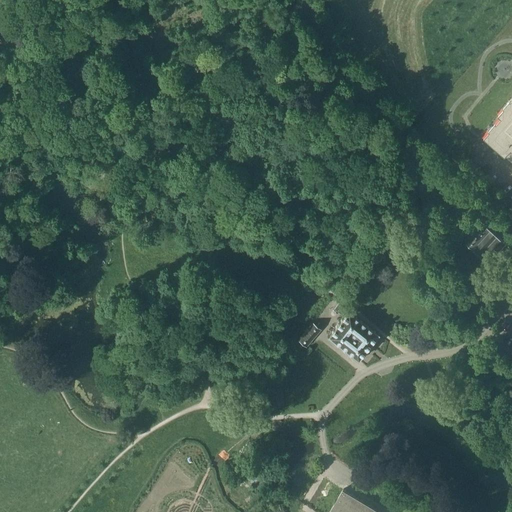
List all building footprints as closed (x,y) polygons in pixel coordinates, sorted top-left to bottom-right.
[(501,118),(484,137),(505,156),(511,149),(511,150),(511,99),(498,115),(501,118)] [(488,262),(507,242),(483,220),(465,239),(488,262)] [(365,350),(368,347),(371,342),(378,333),(339,302),(335,307),(345,315),(328,335),(358,359),(365,350)] [(313,321),(298,339),(306,346),(321,328),(313,321)] [(382,511),(343,489),(329,511),(382,511)]
